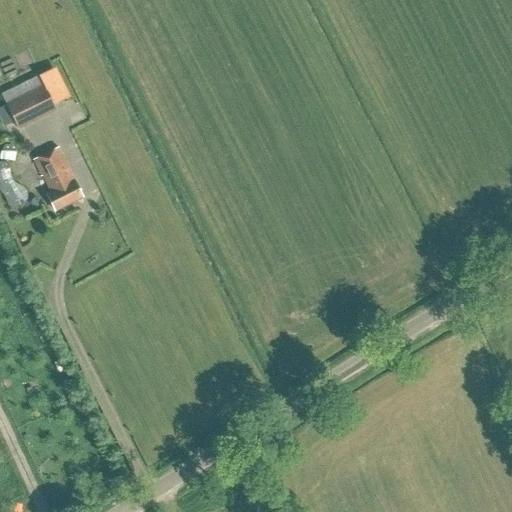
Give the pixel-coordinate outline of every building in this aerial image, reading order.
[(53,70),(38,78),(43,87),(53,107),(68,99),(53,70)] [(6,105),(43,87),(38,78),(1,96),(6,105)] [(53,107),(43,87),(6,105),(0,107),(0,116),(9,112),(17,130),(29,124),(27,120),(53,107)] [(54,212),(82,199),(58,149),(32,161),(40,177),(42,176),(49,192),(45,194),(54,212)] [(23,205),(3,171),(0,172),(0,190),(9,207),(12,208),(23,205)] [(62,494),(53,464),(37,469),(46,499),(62,494)]
